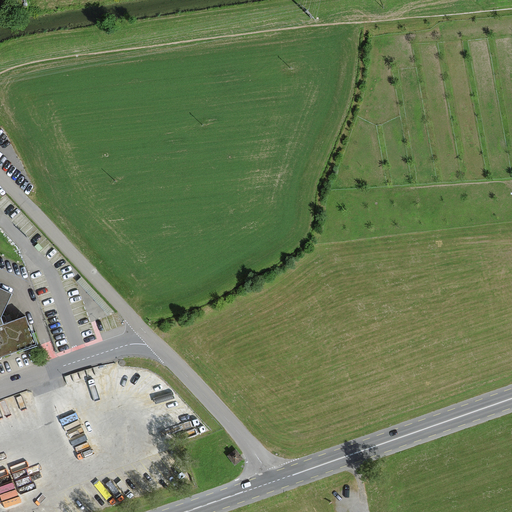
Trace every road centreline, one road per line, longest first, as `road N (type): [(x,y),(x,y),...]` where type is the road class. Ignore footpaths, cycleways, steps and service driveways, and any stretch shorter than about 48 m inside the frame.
road 1 (unclassified): [(270,482),(241,435),(0,176)]
road 2 (primary): [(270,482),(511,398)]
road 3 (unknown): [(0,266),(28,271),(38,286),(59,366)]
